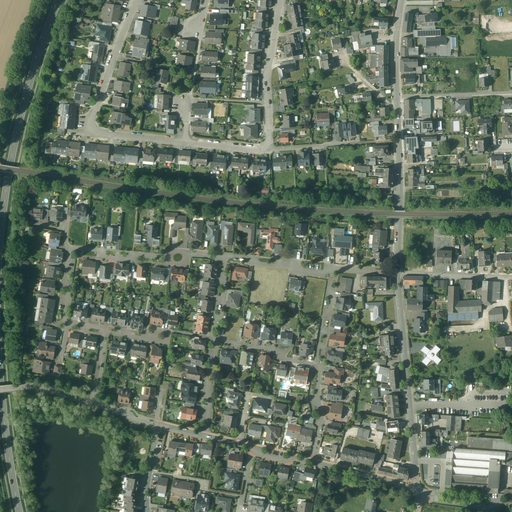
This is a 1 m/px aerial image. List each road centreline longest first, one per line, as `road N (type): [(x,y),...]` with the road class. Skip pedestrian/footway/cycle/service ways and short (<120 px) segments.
road 1 (secondary): [(0,243),(20,113),(58,0)]
road 2 (residential): [(184,142),(93,127),(136,0)]
road 3 (unclassified): [(418,489),(396,272)]
road 4 (residential): [(280,0),(265,147)]
road 5 (secondary): [(19,511),(0,375)]
road 6 (residential): [(398,141),(265,147)]
road 7 (unclassified): [(396,272),(398,141)]
